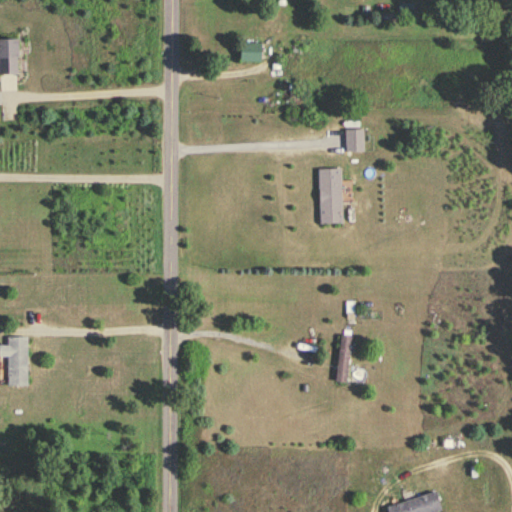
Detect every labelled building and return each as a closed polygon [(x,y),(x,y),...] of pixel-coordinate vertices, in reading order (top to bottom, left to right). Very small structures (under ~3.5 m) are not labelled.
[(19,40),(0,40),(0,75),(19,76),(19,40)] [(262,63),(262,45),(242,45),(242,63),(262,63)] [(364,154),(364,131),(346,131),(346,154),(364,154)] [(342,224),(342,171),(319,171),(319,225),(342,224)] [(345,384),(354,338),(342,336),(333,382),(345,384)] [(29,386),(29,338),(8,338),(8,347),(0,346),(0,358),(8,358),(8,387),(29,386)] [(386,507),(387,511),(441,511),(436,493),(386,507)]
